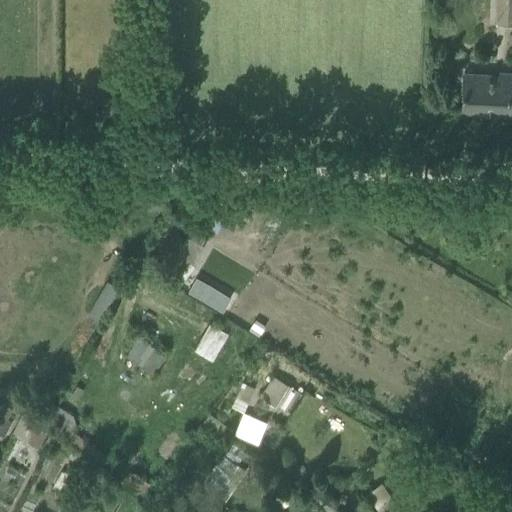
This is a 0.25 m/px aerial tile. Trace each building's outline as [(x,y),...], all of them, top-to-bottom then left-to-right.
[(511,0),(489,0),(489,23),(511,24),(511,0)] [(511,73),(498,72),(498,74),(463,73),(461,111),(509,114),(510,100),(511,99),(511,73)] [(172,197),(161,198),(161,207),(173,207),(172,197)] [(412,237),(434,240),(436,224),(414,222),(412,237)] [(109,277),(89,311),(102,318),(121,285),(109,277)] [(196,277),(188,291),(199,297),(208,284),(196,277)] [(210,357),(226,334),(208,321),(191,344),(210,357)] [(151,376),(166,358),(137,336),(123,357),(151,376)] [(273,375),(261,397),(276,406),(289,384),(273,375)] [(239,378),(230,397),(244,403),(252,385),(239,378)] [(14,422),(0,414),(0,435),(4,427),(10,430),(14,422)] [(251,435),(257,419),(245,414),(239,431),(251,435)] [(38,447),(47,431),(36,425),(27,441),(38,447)] [(72,431),(66,438),(96,461),(102,454),(72,431)] [(168,467),(181,448),(167,439),(154,458),(168,467)] [(220,453),(200,484),(216,494),(237,464),(220,453)] [(188,488),(185,493),(198,503),(206,492),(193,482),(188,488)]
